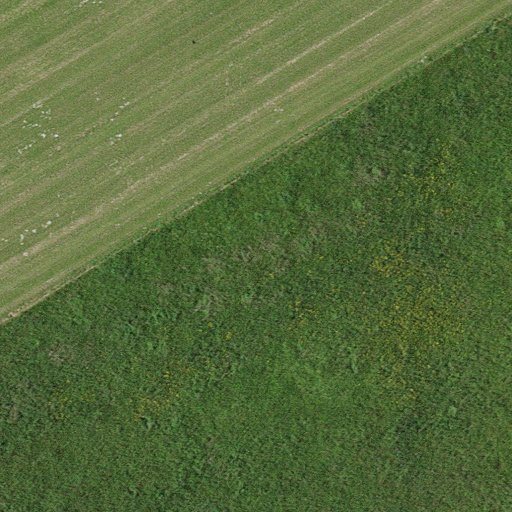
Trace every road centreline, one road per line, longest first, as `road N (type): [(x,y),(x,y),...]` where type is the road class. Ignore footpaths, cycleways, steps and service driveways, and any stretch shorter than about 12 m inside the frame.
road 1 (motorway): [(511,84),(187,511)]
road 2 (motorway): [(419,511),(511,389)]
